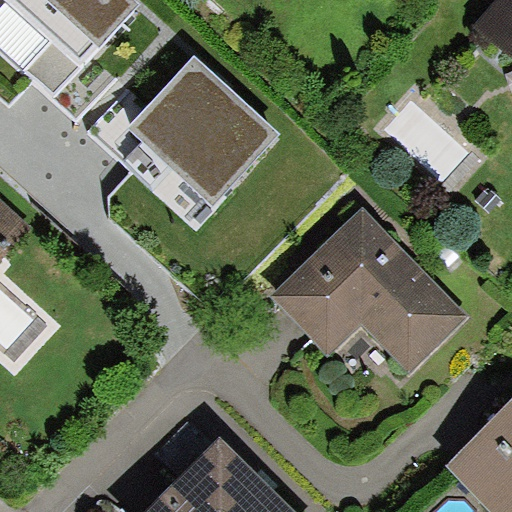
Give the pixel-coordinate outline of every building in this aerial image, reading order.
[(95,56),(140,6),(133,0),(10,0),(11,0),(0,11),(0,47),(81,120),(119,77),(95,56)] [(511,0),(497,0),(474,27),(511,59),(511,0)] [(223,83),(196,58),(149,109),(128,89),(86,134),(194,232),(282,136),(223,83)] [(0,263),(0,264),(35,224),(0,193),(0,263)] [(364,207),(274,294),(336,358),(363,331),(407,377),(470,316),(364,207)] [(511,511),(511,401),(445,466),(490,511),(511,511)] [(293,511),(220,441),(151,511),(293,511)]
